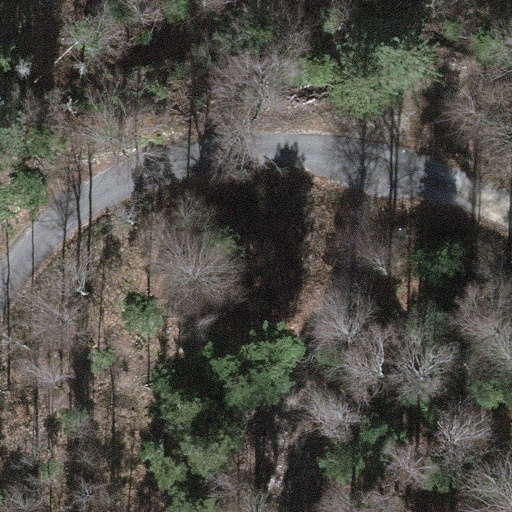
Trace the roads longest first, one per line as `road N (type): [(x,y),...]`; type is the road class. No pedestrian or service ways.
road 1 (track): [(282,511),(367,135),(414,86),(511,82)]
road 2 (track): [(367,135),(229,148),(113,178),(56,214),(0,280)]
road 3 (track): [(367,135),(511,206)]
